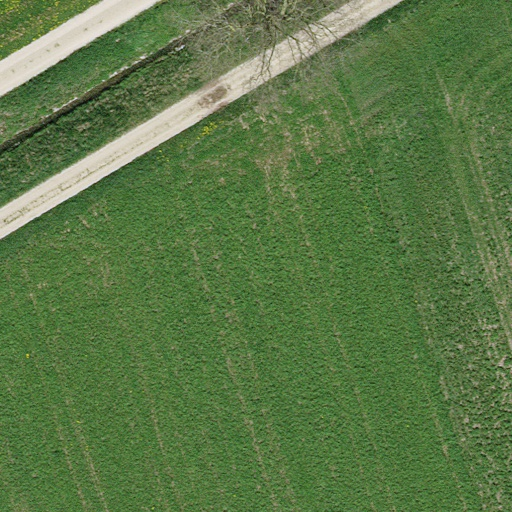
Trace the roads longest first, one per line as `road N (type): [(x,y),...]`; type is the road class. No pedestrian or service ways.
road 1 (track): [(0,222),(376,0)]
road 2 (track): [(137,0),(0,81)]
